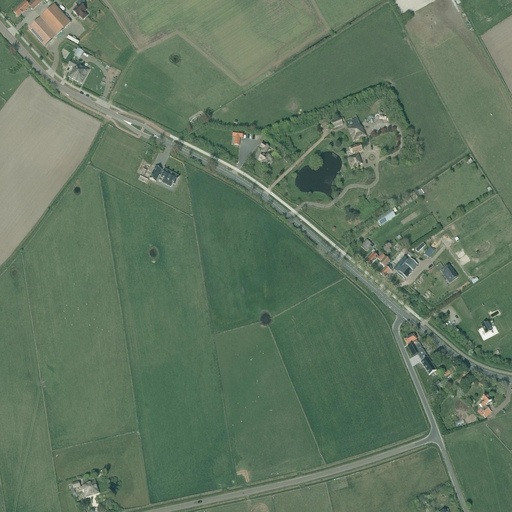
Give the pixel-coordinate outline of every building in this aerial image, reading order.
[(25,2),(13,12),(18,17),(30,7),(32,10),(42,1),(41,0),(34,0),(28,5),(25,2)] [(82,0),(79,0),(75,4),(78,7),(73,12),(78,18),(79,17),(83,20),(88,16),(84,12),(86,11),(81,5),(85,2),(82,0)] [(41,18),(57,37),(71,24),(55,6),(41,18)] [(57,37),(41,18),(29,29),(45,47),(57,37)] [(78,49),(75,56),(79,58),(83,51),(78,49)] [(74,68),(72,72),(75,74),(78,69),(79,69),(81,66),(81,65),(80,64),(80,65),(71,61),(69,65),(74,68)] [(80,78),(78,82),(82,84),(89,71),(81,66),(79,69),(78,69),(75,74),(77,75),(77,76),(80,78)] [(77,75),(75,74),(72,72),(69,77),(78,82),(80,78),(77,76),(77,75)] [(200,116),(190,122),(192,124),(201,118),(200,116)] [(350,127),(350,128),(360,125),(357,118),(348,123),(350,127)] [(341,119),(332,123),(334,129),(343,125),(341,119)] [(360,124),(360,125),(350,128),(350,127),(347,129),(353,142),(366,136),(362,127),(361,128),(360,124)] [(234,145),(239,146),(240,138),(243,138),(243,133),(233,132),(233,137),(235,138),(234,145)] [(267,145),(269,142),(262,137),(259,140),(267,145)] [(263,153),(259,160),(262,162),(262,163),(263,164),(265,166),(266,166),(267,166),(272,159),(271,159),(273,157),(272,156),(269,154),(268,154),(266,155),(265,154),(269,148),(263,144),(261,147),(263,149),(261,152),(263,153)] [(355,155),(348,158),(352,169),(362,165),(359,154),(357,155),(356,154),(363,151),(360,144),(350,148),(352,154),(354,154),(355,155)] [(287,155),(283,159),(288,164),(292,160),(287,155)] [(155,167),(149,179),(156,182),(159,175),(161,176),(161,178),(163,179),(162,183),(171,187),(173,184),(175,185),(180,177),(165,169),(163,173),(161,172),(162,170),(155,167)] [(377,219),(381,226),(396,217),(391,210),(377,219)] [(367,240),(361,247),(366,252),(371,247),(372,248),(374,246),(367,240)] [(430,247),(424,254),(429,258),(435,251),(430,247)] [(368,261),(366,262),(370,266),(378,258),(375,255),(373,254),(367,260),(368,261)] [(380,263),(385,268),(390,261),(385,257),(380,263)] [(404,257),(393,269),(397,272),(408,260),(404,257)] [(410,259),(397,274),(405,281),(418,265),(410,259)] [(391,272),(388,270),(391,267),(388,264),(380,274),(385,278),(391,272)] [(446,272),(444,273),(451,283),(458,278),(449,266),(444,269),(446,272)] [(415,283),(405,294),(410,298),(415,292),(413,290),(416,287),(417,288),(418,286),(415,283)] [(487,322),(481,325),(486,334),(492,331),(487,322)] [(414,335),(404,340),(407,345),(413,342),(414,343),(415,345),(416,346),(417,346),(420,350),(422,348),(419,343),(418,343),(416,340),(417,340),(414,335)] [(414,343),(408,346),(412,355),(414,357),(418,354),(422,361),(420,362),(421,363),(421,362),(429,375),(429,376),(437,371),(436,371),(428,358),(423,349),(422,348),(420,350),(417,346),(416,346),(415,345),(414,343)] [(457,380),(449,388),(452,392),(455,389),(456,389),(461,384),(457,380)] [(483,401),(479,405),(482,408),(480,410),(487,417),(492,413),(485,406),(486,405),(487,405),(491,401),(486,395),(481,399),(483,401)] [(86,485),(82,486),(85,497),(98,493),(95,481),(85,483),(86,485)]
